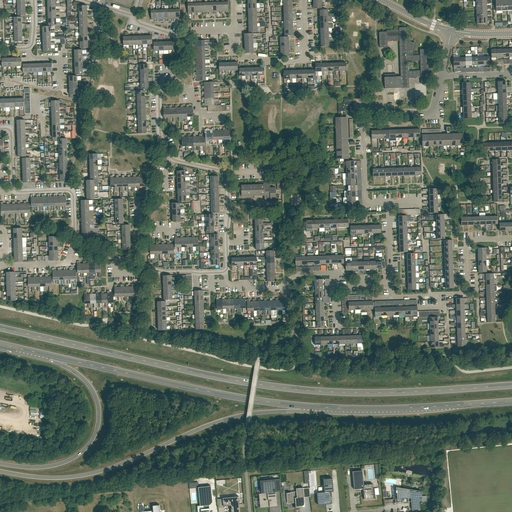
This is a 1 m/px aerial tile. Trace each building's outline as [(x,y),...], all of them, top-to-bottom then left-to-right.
[(418,48),(419,82),(413,82),(413,91),(425,91),(424,82),(427,82),(426,47),(418,48)] [(383,88),(407,87),(406,75),(413,75),(413,69),(406,70),(406,60),(399,60),(399,75),(383,76),(383,88)] [(78,92),(78,89),(78,88),(70,89),(70,95),(73,95),(73,98),(81,99),(81,95),(82,95),(82,92),(78,92)] [(348,99),(344,99),(344,104),(338,105),(338,112),(345,112),(345,113),(349,112),(349,107),(350,107),(352,107),(352,99),(348,99)] [(346,117),(342,118),(335,118),(337,160),(347,159),(346,117)] [(188,137),(184,137),(184,135),(182,135),(182,137),(180,137),(180,140),(182,140),(182,147),(186,147),(186,151),(189,151),(189,147),(188,146),(188,137)] [(422,147),(423,147),(464,146),(464,139),(464,135),(422,136),(422,147)] [(270,188),(270,185),(276,185),(275,183),(261,183),(261,185),(241,186),(241,193),(238,193),(239,198),(248,198),(247,196),(264,196),(264,201),(279,201),(279,195),(276,195),(276,188),(270,188)] [(131,253),(130,243),(122,243),(118,243),(118,246),(122,246),(122,250),(125,250),(125,253),(131,253)] [(375,256),(376,261),(376,270),(382,269),(385,268),(385,261),(382,261),(382,257),(378,257),(378,256),(375,256)] [(354,490),(363,489),(364,495),(364,500),(376,499),(376,498),(375,498),(374,488),(373,489),(373,484),(368,485),(368,484),(367,484),(367,485),(364,485),(362,471),(352,472),(353,482),(354,490)] [(324,492),(317,493),(318,504),(330,503),(330,497),(332,497),(332,496),(331,492),(333,491),(332,478),(323,479),(324,492)] [(281,492),(280,479),(260,481),(261,489),(257,490),(258,495),(259,495),(260,508),(278,506),(276,492),(281,492)] [(197,506),(197,511),(209,511),(210,509),(209,505),(210,505),(213,502),(211,486),(198,487),(200,506),(197,506)] [(411,498),(412,510),(420,510),(422,495),(423,491),(407,489),(396,487),(396,490),(396,493),(397,493),(397,496),(393,496),(393,499),(385,500),(407,498),(411,498)] [(305,502),(303,488),(296,489),(296,492),(287,493),(288,499),(287,499),(288,502),(288,503),(293,503),(295,503),(296,507),(299,507),(299,506),(302,506),(303,506),(303,505),(304,505),(304,504),(304,503),(304,502),(305,502)] [(239,505),(239,497),(223,498),(223,499),(217,499),(218,508),(222,507),(231,506),(231,508),(231,511),(239,511),(239,508),(239,505)]
